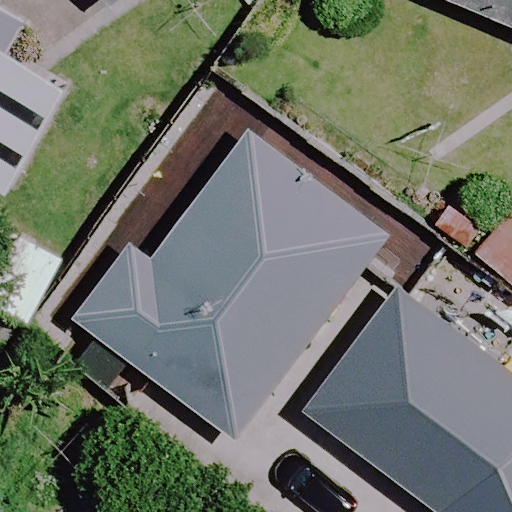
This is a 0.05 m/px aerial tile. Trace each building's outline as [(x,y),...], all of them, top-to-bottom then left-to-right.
[(129,0),(104,0),(114,12),(129,0)] [(511,0),(448,0),(511,26),(511,0)] [(0,74),(25,32),(0,17),(0,74)] [(385,236),(248,139),(155,270),(136,257),(83,333),(239,443),(385,236)] [(511,222),(483,262),(511,283),(511,222)] [(63,259),(3,230),(0,237),(0,315),(29,330),(63,259)] [(511,511),(511,372),(403,293),(311,423),(436,511),(511,511)]
